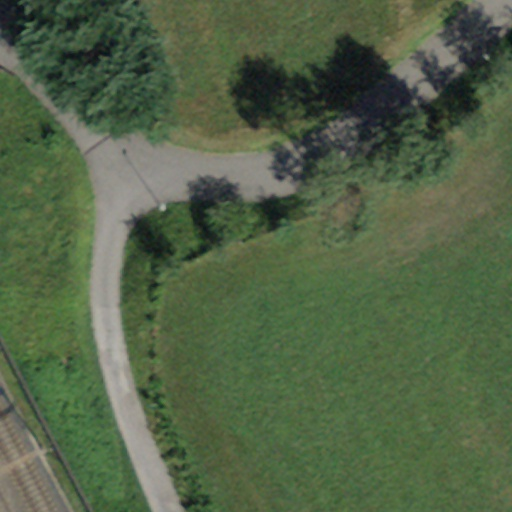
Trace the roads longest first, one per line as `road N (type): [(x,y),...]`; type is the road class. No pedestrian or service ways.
road 1 (unclassified): [(504,0),(333,147),(294,169),(208,179),(125,161)]
road 2 (unclassified): [(168,511),(123,403),(109,337),(109,233),(125,161)]
road 3 (unclassified): [(125,161),(0,34)]
